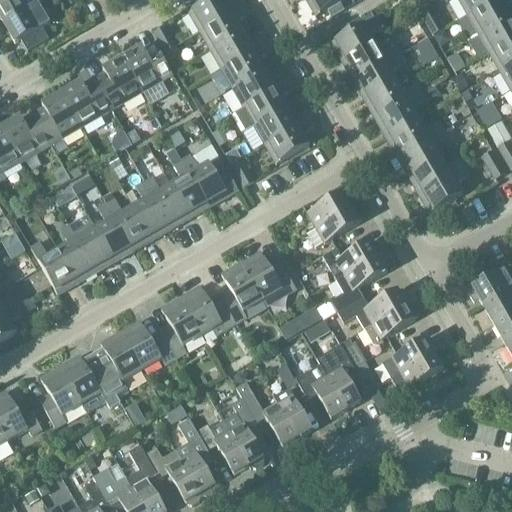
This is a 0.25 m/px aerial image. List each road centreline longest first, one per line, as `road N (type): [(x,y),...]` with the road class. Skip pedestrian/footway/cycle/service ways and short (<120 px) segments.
road 1 (residential): [(0,374),(366,160)]
road 2 (residential): [(402,433),(479,389),(484,363),(430,268)]
road 3 (residential): [(366,160),(275,0)]
road 4 (residential): [(12,83),(157,0)]
road 5 (residential): [(266,511),(402,433)]
road 6 (residential): [(430,268),(366,160)]
